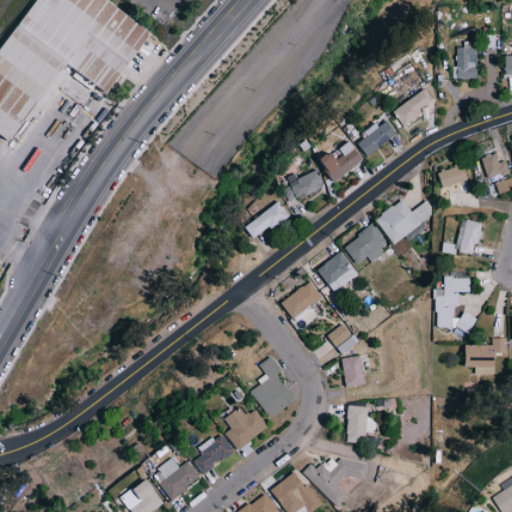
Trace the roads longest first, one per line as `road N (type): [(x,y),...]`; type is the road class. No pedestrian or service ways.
road 1 (residential): [(0,452),(78,417),(435,146),(511,117)]
road 2 (secondary): [(60,232),(147,108),(244,0)]
road 3 (residential): [(200,511),(287,448),(308,413),(304,382),(240,295)]
